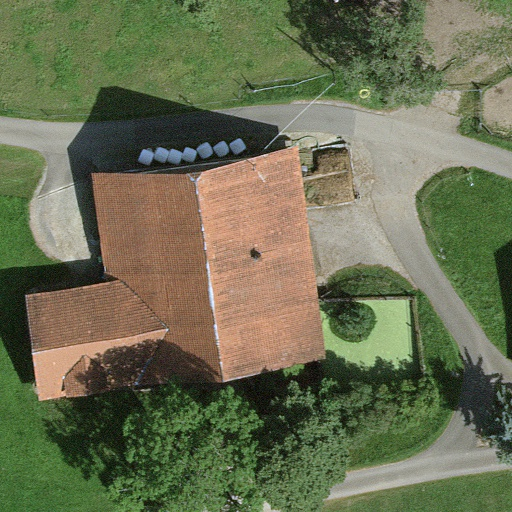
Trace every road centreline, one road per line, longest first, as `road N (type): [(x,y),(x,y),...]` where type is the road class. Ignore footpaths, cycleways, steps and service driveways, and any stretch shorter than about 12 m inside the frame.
road 1 (track): [(511,178),(364,122),(303,118),(99,136),(0,128)]
road 2 (track): [(364,122),(464,310),(459,466)]
